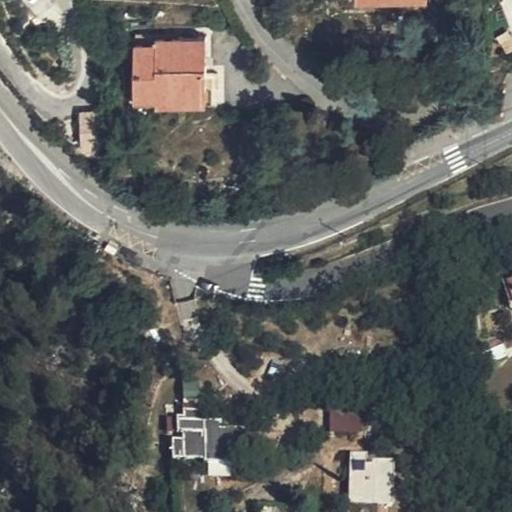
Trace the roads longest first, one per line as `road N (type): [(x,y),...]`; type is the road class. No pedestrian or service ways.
road 1 (residential): [(211,245),(222,274),(251,289),(307,279),(511,213)]
road 2 (tertiary): [(211,245),(296,226),(511,131)]
road 3 (unknown): [(502,135),(471,82),(391,82),(350,67),(287,0)]
road 4 (tertiary): [(0,103),(59,172),(141,235),(211,245)]
